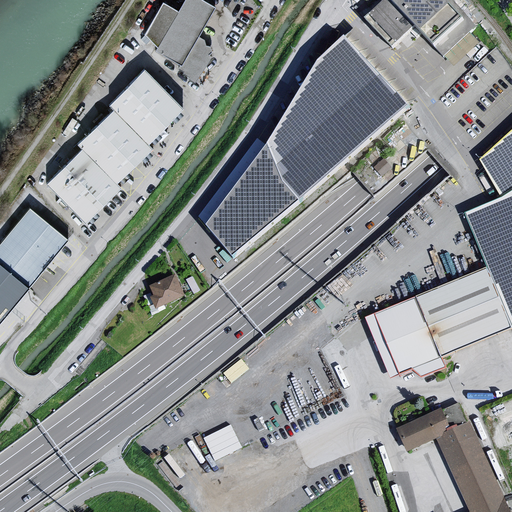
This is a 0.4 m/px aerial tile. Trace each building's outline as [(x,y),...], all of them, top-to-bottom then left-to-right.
[(183,0),(176,10),(162,1),(144,33),(156,46),(155,49),(179,63),(176,68),(195,82),(210,58),(209,53),(211,50),(196,35),(215,6),(204,0),(183,0)] [(416,27),(391,0),(384,0),(366,17),(394,47),(416,27)] [(464,20),(445,0),(391,0),(416,27),(435,47),(464,20)] [(299,203),(410,107),(345,36),(315,64),(267,145),(258,138),(199,218),(234,259),(299,203)] [(143,69),(109,103),(148,143),(182,108),(143,69)] [(112,108),(77,142),(117,181),(151,147),(112,108)] [(511,132),(478,164),(500,199),(464,218),(486,272),(511,331),(511,132)] [(81,147),(46,181),(85,220),(120,186),(81,147)] [(0,320),(66,241),(28,208),(0,242),(0,320)] [(388,383),(511,331),(486,272),(363,323),(388,383)] [(184,300),(175,279),(150,290),(158,313),(184,300)] [(319,348),(265,379),(291,424),(345,393),(319,348)] [(510,511),(459,403),(399,431),(409,451),(436,438),(471,511),(470,511),(510,511)] [(215,457),(243,445),(233,421),(204,433),(215,457)]
